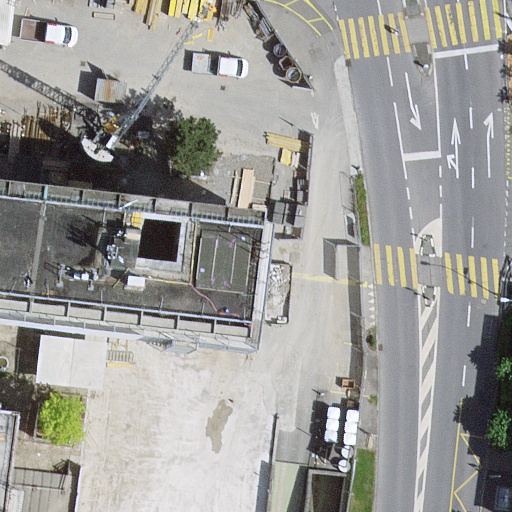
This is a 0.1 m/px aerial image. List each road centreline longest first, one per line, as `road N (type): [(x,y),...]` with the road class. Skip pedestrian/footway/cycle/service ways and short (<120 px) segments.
road 1 (secondary): [(428,449),(430,155)]
road 2 (secondary): [(430,155),(409,0)]
